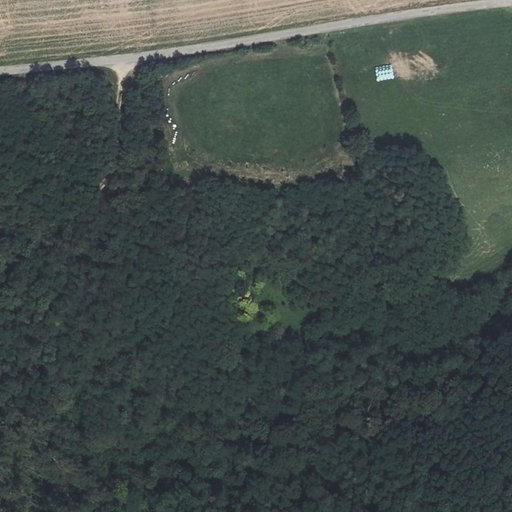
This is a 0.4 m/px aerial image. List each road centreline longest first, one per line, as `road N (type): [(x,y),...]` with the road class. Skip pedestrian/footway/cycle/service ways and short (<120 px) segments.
road 1 (unclassified): [(511,3),(0,73)]
road 2 (track): [(0,278),(100,190),(112,165),(124,58)]
